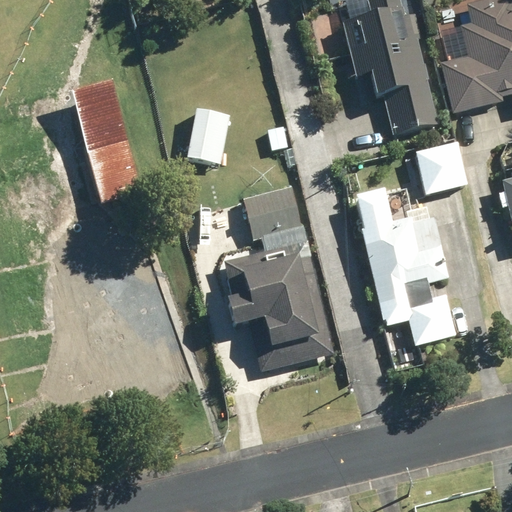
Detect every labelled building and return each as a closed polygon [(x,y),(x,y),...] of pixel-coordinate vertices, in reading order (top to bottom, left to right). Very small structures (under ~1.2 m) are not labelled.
[(371,22),(341,29),(355,84),(369,80),(375,104),(381,102),(391,140),(436,129),(415,46),(421,44),(415,19),(403,22),(397,0),(392,0),(367,6),(371,22)] [(440,64),(450,120),(503,110),(500,97),(509,95),(511,110),(511,1),(511,2),(510,0),(500,0),(468,6),(471,28),(461,30),(466,59),(440,64)] [(109,85),(71,96),(102,203),(141,191),(109,85)] [(229,121),(195,115),(186,164),(219,170),(229,121)] [(283,131),(267,134),(271,154),(287,151),(283,131)] [(467,191),(457,148),(415,159),(425,201),(467,191)] [(511,171),(511,172),(511,175),(511,184),(499,188),(511,237),(511,171)] [(291,191),(242,204),(252,244),(260,242),(301,232),(291,191)] [(383,197),(354,204),(362,237),(359,237),(382,327),(384,326),(386,332),(407,326),(414,352),(455,342),(445,302),(432,305),(428,290),(447,285),(431,220),(391,229),(383,197)] [(260,377),(334,359),(301,232),(260,242),(264,257),(222,268),(232,306),(226,307),(233,335),(248,331),(260,377)]
